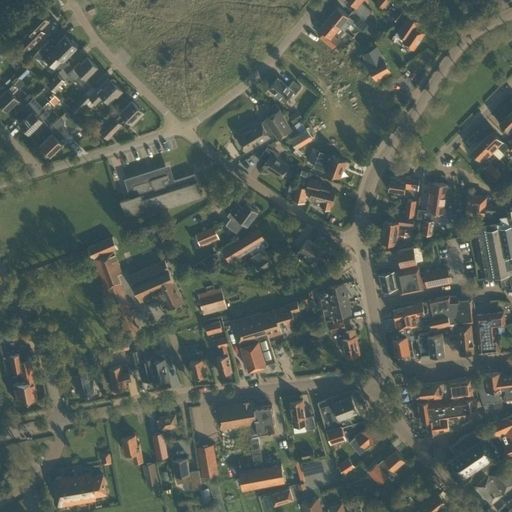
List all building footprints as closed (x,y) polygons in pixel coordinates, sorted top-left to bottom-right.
[(361,0),(349,0),(357,6),(353,10),(364,19),(372,10),(361,1),(361,0)] [(389,0),(377,0),(375,2),(382,8),(389,0)] [(338,6),(329,17),(340,26),(344,30),(349,24),(350,24),(352,25),(360,16),(346,5),(343,10),(338,6)] [(401,7),(393,16),(399,20),(406,11),(401,7)] [(40,28),(49,20),(39,10),(29,20),(25,16),(19,23),(29,33),(23,39),(22,38),(17,43),(26,52),(44,33),(40,28)] [(408,14),(397,31),(406,36),(403,41),(414,48),(425,33),(417,27),(420,22),(417,20),(408,14)] [(324,31),(320,36),(332,48),(339,39),(338,38),(340,36),(335,32),(340,26),(329,17),(320,28),(324,31)] [(360,18),(355,23),(363,31),(364,30),(366,27),(368,25),(360,18)] [(62,59),(69,52),(71,54),(76,49),(74,47),(75,46),(65,35),(57,43),(51,37),(36,53),(42,59),(44,58),(53,67),(56,65),(61,67),(66,63),(62,59)] [(0,55),(1,57),(9,49),(4,44),(0,47),(0,55)] [(85,79),(97,67),(87,57),(80,64),(79,63),(67,75),(72,81),(74,78),(81,85),(86,80),(85,79)] [(376,79),(390,71),(383,58),(369,66),(376,79)] [(23,64),(14,74),(16,76),(17,75),(21,79),(29,70),(23,64)] [(64,81),(57,74),(47,85),(56,93),(62,87),(60,85),(64,81)] [(13,83),(0,94),(0,104),(6,110),(17,99),(12,94),(18,88),(24,82),(21,79),(17,75),(16,76),(11,81),(13,83)] [(100,86),(89,97),(85,92),(70,108),(75,113),(87,101),(92,106),(101,96),(107,102),(114,95),(116,97),(122,91),(109,79),(109,80),(107,78),(100,86)] [(288,86),(278,78),(269,88),(284,101),(292,91),(295,94),(301,86),(294,80),(288,86)] [(52,98),(49,100),(53,104),(58,99),(54,95),(52,98)] [(75,102),(69,96),(63,102),(70,108),(75,102)] [(31,112),(19,124),(27,133),(31,129),(37,136),(47,126),(41,119),(48,113),(44,109),(44,108),(42,107),(33,97),(27,103),(25,104),(28,108),(27,108),(31,112)] [(141,110),(131,100),(118,113),(119,114),(115,119),(113,117),(108,122),(104,119),(93,131),(98,136),(100,133),(107,140),(121,125),(119,123),(124,118),(129,123),(131,125),(143,112),(141,110)] [(260,104),(265,112),(271,108),(267,100),(260,104)] [(76,115),(69,109),(64,115),(70,121),(76,115)] [(298,110),(289,116),(294,123),(303,118),(298,110)] [(237,136),(246,151),(269,137),(268,135),(273,132),(277,138),(290,130),(278,111),(265,119),(266,120),(261,123),(260,121),(237,136)] [(511,114),(510,112),(500,123),(511,134),(508,138),(511,142),(508,146),(509,146),(511,149),(511,114)] [(47,129),(51,133),(39,145),(49,155),(61,143),(58,140),(67,131),(60,125),(64,122),(59,117),(47,129)] [(300,121),(295,124),(300,132),(306,128),(300,121)] [(492,130),(482,141),(493,152),(496,155),(499,158),(504,153),(503,152),(508,146),(504,142),(492,130)] [(482,141),(471,151),(486,166),(482,169),(493,181),(501,174),(489,163),(490,161),(487,158),(493,152),(482,141)] [(263,165),(281,177),(289,165),(288,164),(276,157),(279,153),(268,146),(260,157),(266,161),(263,165)] [(304,158),(315,162),(319,151),(307,147),(304,158)] [(320,150),(314,167),(322,170),(339,177),(345,160),(328,154),(320,150)] [(169,181),(164,167),(129,178),(134,195),(119,200),(124,216),(144,210),(146,214),(201,197),(194,173),(169,181)] [(401,178),(390,176),(388,190),(405,192),(405,187),(419,189),(421,179),(402,176),(401,178)] [(331,203),(332,203),(335,190),(320,186),(321,180),(309,177),(307,188),(313,189),(310,198),(314,198),(313,203),(322,205),(322,207),(330,209),(331,203)] [(417,217),(417,218),(424,219),(422,233),(432,234),(434,220),(441,221),(441,220),(452,222),(455,202),(448,201),(449,196),(445,196),(447,183),(433,181),(433,183),(429,183),(428,191),(431,191),(428,210),(418,208),(418,211),(417,217)] [(297,185),(297,186),(289,184),(286,198),(305,202),(307,191),(304,190),(305,187),(297,185)] [(467,202),(465,214),(484,216),(485,204),(486,196),(468,194),(467,202)] [(404,215),(414,216),(415,211),(416,200),(407,199),(404,213),(404,215)] [(252,205),(247,201),(243,206),(237,202),(227,215),(231,217),(228,222),(226,224),(236,232),(244,222),(248,224),(258,210),(257,209),(258,208),(253,204),(252,205)] [(495,217),(468,222),(469,226),(477,225),(479,236),(487,277),(509,272),(509,274),(509,275),(511,274),(511,202),(506,203),(506,204),(507,204),(509,213),(499,215),(500,221),(496,222),(495,217)] [(455,222),(454,223),(457,235),(466,233),(463,221),(461,214),(460,210),(456,209),(456,213),(455,222)] [(389,213),(388,221),(384,220),(383,231),(405,234),(405,230),(399,229),(399,231),(397,231),(398,224),(413,226),(414,216),(404,215),(389,213)] [(200,246),(219,238),(214,226),(195,233),(200,246)] [(230,260),(264,240),(258,229),(224,250),(230,260)] [(404,238),(405,234),(383,231),(382,242),(395,244),(396,236),(399,236),(398,238),(404,238)] [(93,258),(118,248),(113,236),(88,247),(93,258)] [(323,248),(307,238),(296,255),(301,258),(305,252),(316,259),(323,248)] [(397,250),(400,265),(417,262),(414,246),(397,250)] [(414,247),(417,262),(423,260),(420,246),(414,247)] [(114,250),(112,251),(92,260),(96,269),(98,269),(102,278),(106,290),(107,289),(128,340),(141,334),(119,283),(121,282),(117,274),(122,272),(123,272),(114,250)] [(260,252),(252,257),(256,264),(264,258),(260,252)] [(254,265),(259,272),(272,262),(267,255),(264,258),(256,264),(254,265)] [(168,307),(183,300),(165,260),(129,275),(140,301),(150,297),(148,293),(159,288),(168,307)] [(393,279),(395,288),(399,287),(401,294),(423,289),(423,288),(450,282),(447,266),(424,271),(423,266),(419,267),(397,271),(396,270),(396,271),(397,278),(393,279)] [(383,290),(395,288),(393,279),(397,278),(396,271),(380,274),(383,290)] [(329,290),(318,292),(325,322),(340,318),(339,315),(351,312),(344,283),(329,286),(329,290)] [(214,289),(198,293),(204,314),(209,313),(227,308),(222,290),(221,287),(214,289)] [(303,299),(306,310),(313,308),(310,298),(303,299)] [(414,305),(393,309),(395,319),(397,319),(399,329),(407,327),(412,326),(419,324),(417,315),(425,313),(422,300),(413,302),(414,305)] [(284,305),(284,307),(275,310),(279,324),(286,322),(287,325),(293,324),(292,320),(295,319),(292,312),(299,310),(297,301),(284,305)] [(261,312),(234,320),(249,371),(267,365),(266,363),(276,360),(269,336),(282,333),(279,324),(275,310),(261,314),(261,312)] [(498,336),(496,337),(495,326),(505,325),(504,312),(476,315),(480,352),(499,350),(498,336)] [(208,334),(223,330),(220,320),(205,324),(208,334)] [(331,324),(325,325),(334,341),(336,340),(338,348),(344,347),(346,356),(359,353),(357,344),(358,344),(356,335),(355,336),(353,329),(346,331),(344,321),(331,324)] [(460,353),(474,352),(472,324),(457,325),(460,353)] [(394,339),(393,339),(396,355),(410,352),(407,338),(410,338),(410,335),(413,335),(412,326),(407,327),(399,329),(400,332),(393,333),(394,339)] [(421,356),(445,354),(443,333),(429,334),(429,332),(418,333),(421,356)] [(226,373),(226,372),(232,370),(225,343),(229,342),(227,336),(217,338),(219,345),(222,356),(216,357),(220,373),(222,373),(223,373),(226,373)] [(130,348),(128,340),(112,344),(114,351),(130,348)] [(20,345),(15,346),(14,341),(0,343),(0,345),(5,372),(19,369),(20,376),(22,375),(23,380),(22,381),(21,382),(12,384),(15,401),(18,401),(18,403),(26,401),(26,399),(37,397),(35,390),(36,390),(33,372),(32,373),(29,356),(30,356),(29,349),(26,350),(26,349),(26,348),(25,348),(25,347),(24,346),(23,346),(22,345),(21,345),(20,345)] [(142,354),(140,348),(130,351),(134,368),(140,367),(144,380),(154,377),(152,369),(155,368),(153,361),(154,361),(153,357),(143,360),(142,354)] [(193,377),(207,374),(205,365),(207,364),(205,358),(203,358),(202,351),(194,352),(196,360),(189,361),(193,377)] [(161,360),(154,361),(153,361),(155,368),(152,369),(154,377),(155,381),(169,378),(166,366),(172,364),(169,353),(160,356),(161,360)] [(96,374),(93,363),(72,368),(74,375),(73,375),(75,382),(77,382),(80,396),(95,392),(91,375),(96,374)] [(114,391),(127,388),(125,381),(131,380),(129,370),(128,370),(127,364),(122,365),(122,364),(109,367),(114,391)] [(484,378),(477,379),(480,390),(483,403),(484,403),(484,408),(488,408),(487,403),(494,402),(495,408),(499,408),(499,407),(505,407),(505,406),(504,400),(503,389),(504,389),(502,374),(501,371),(484,374),(484,378)] [(511,373),(502,374),(504,389),(503,389),(504,400),(505,406),(511,404),(511,373)] [(473,395),(471,378),(416,384),(418,399),(434,396),(435,400),(473,395)] [(364,420),(356,402),(354,403),(352,396),(347,394),(339,398),(338,395),(332,398),(332,397),(319,403),(327,431),(328,431),(331,444),(347,440),(343,428),(364,420)] [(420,421),(425,420),(427,433),(439,431),(449,429),(447,417),(465,415),(478,413),(476,397),(438,403),(438,402),(431,403),(431,400),(417,402),(420,421)] [(303,400),(290,402),(292,417),(293,417),(294,425),(305,423),(306,429),(316,427),(313,415),(305,416),(303,400)] [(253,401),(217,407),(221,429),(247,425),(248,424),(249,436),(258,434),(277,431),(272,404),(254,407),(253,401)] [(177,426),(175,414),(160,417),(160,419),(157,420),(158,427),(161,426),(162,429),(165,428),(166,433),(171,432),(170,427),(177,426)] [(511,414),(501,418),(501,419),(490,423),(489,423),(495,436),(499,434),(503,445),(508,457),(511,455),(511,414)] [(382,434),(371,422),(355,436),(356,436),(350,441),(360,453),(366,448),(382,434)] [(458,454),(447,461),(459,480),(461,478),(464,482),(472,477),(469,473),(481,465),(494,456),(496,455),(495,454),(499,452),(488,435),(484,438),(483,437),(480,439),(479,438),(480,437),(474,429),(451,444),(457,453),(457,452),(458,454)] [(163,432),(153,434),(158,457),(168,455),(163,432)] [(143,460),(140,443),(137,444),(136,434),(122,437),(126,453),(133,452),(135,462),(143,460)] [(259,440),(251,441),(254,461),(262,459),(259,440)] [(203,476),(218,473),(213,444),(197,447),(203,476)] [(314,449),(301,452),(303,459),(316,456),(314,449)] [(405,460),(396,450),(379,465),(377,463),(368,470),(379,483),(388,475),(393,470),(405,460)] [(111,463),(110,453),(102,455),(104,464),(111,463)] [(487,475),(476,484),(478,486),(476,487),(483,496),(485,495),(488,499),(491,503),(503,493),(511,485),(511,478),(501,464),(500,465),(494,456),(481,465),(487,475)] [(187,457),(173,459),(176,475),(177,475),(178,482),(185,481),(192,480),(194,489),(202,488),(199,470),(191,472),(190,472),(187,457)] [(349,457),(338,464),(344,473),(355,465),(349,457)] [(155,462),(143,464),(147,484),(159,482),(155,462)] [(242,489),(285,482),(282,464),(239,472),(242,489)] [(92,476),(91,473),(54,479),(59,506),(96,499),(92,476)] [(92,476),(96,499),(103,498),(102,495),(107,494),(103,474),(92,476)] [(405,484),(398,492),(401,495),(408,487),(405,484)] [(211,502),(209,487),(200,488),(203,503),(211,502)] [(290,488),(271,494),(274,505),(293,499),(290,488)] [(418,510),(416,511),(435,511),(436,511),(446,503),(437,492),(425,503),(417,509),(418,510)] [(344,505),(351,503),(347,493),(341,495),(344,505)] [(375,493),(375,501),(385,502),(385,494),(378,493),(375,493)] [(402,511),(406,509),(408,511),(414,506),(407,497),(397,504),(401,511),(402,511)] [(304,511),(323,511),(319,498),(302,504),(304,511)] [(498,511),(511,511),(511,498),(497,511),(498,511)] [(349,511),(346,511),(345,511),(342,503),(329,508),(330,511),(349,511)]
